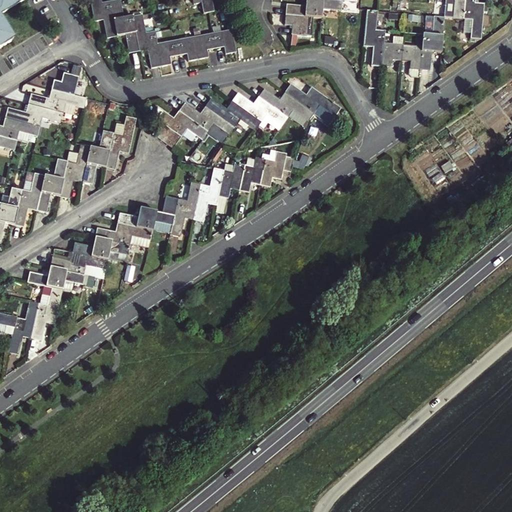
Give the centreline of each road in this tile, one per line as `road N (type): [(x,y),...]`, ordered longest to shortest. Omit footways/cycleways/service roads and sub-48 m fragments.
road 1 (tertiary): [(383,141),(0,405)]
road 2 (trunk): [(511,242),(189,511)]
road 3 (residential): [(383,141),(327,60),(124,93),(110,85),(80,37)]
road 4 (residential): [(511,340),(320,511)]
road 5 (residential): [(0,266),(162,165)]
road 6 (tertiary): [(511,48),(383,141)]
